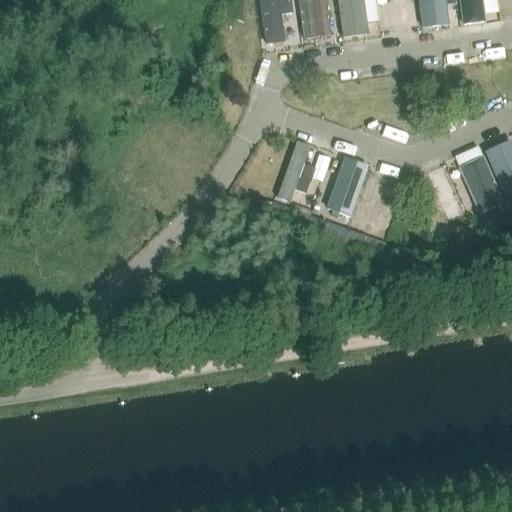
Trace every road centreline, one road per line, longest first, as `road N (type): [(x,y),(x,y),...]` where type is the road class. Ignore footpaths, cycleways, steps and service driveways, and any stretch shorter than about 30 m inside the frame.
road 1 (unclassified): [(0,398),(101,384),(99,313),(191,220),(264,110)]
road 2 (track): [(101,384),(511,321)]
road 3 (unclassified): [(264,110),(280,75),(511,43)]
road 4 (unclassified): [(413,165),(264,110)]
